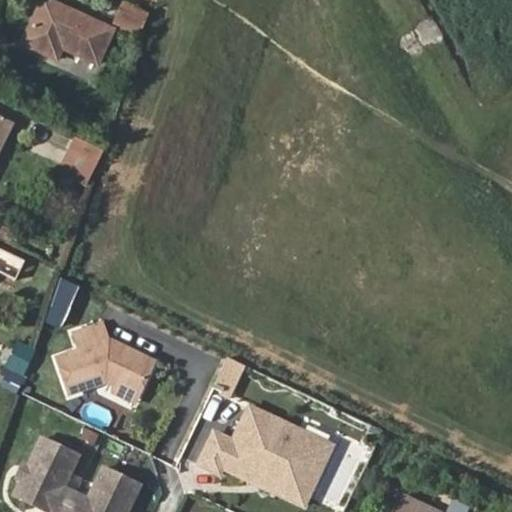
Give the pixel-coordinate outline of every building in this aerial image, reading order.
[(118,37),(48,2),(25,49),(60,66),(66,55),(100,72),(118,37)] [(145,13),(122,3),(113,23),(137,34),(145,13)] [(0,154),(15,123),(0,116),(0,154)] [(100,151),(75,138),(59,172),(84,185),(100,151)] [(71,313),(78,284),(61,281),(55,310),(71,313)] [(100,299),(80,290),(71,317),(87,325),(100,299)] [(91,361),(68,369),(82,404),(119,390),(132,395),(152,404),(168,369),(122,349),(116,331),(84,344),(91,361)] [(15,342),(1,384),(21,391),(35,349),(15,342)] [(240,408),(255,374),(240,368),(226,398),(235,402),(234,405),(240,408)] [(152,404),(132,395),(129,403),(149,411),(152,404)] [(229,441),(215,472),(235,481),(237,475),(270,490),(280,468),(290,472),(286,480),(326,498),(347,453),(264,414),(248,449),(229,441)] [(93,463),(56,446),(43,477),(38,488),(30,505),(47,511),(145,511),(156,490),(118,473),(104,506),(79,495),(93,463)] [(33,485),(38,488),(43,477),(37,474),(33,485)] [(439,511),(406,496),(398,511),(439,511)]
